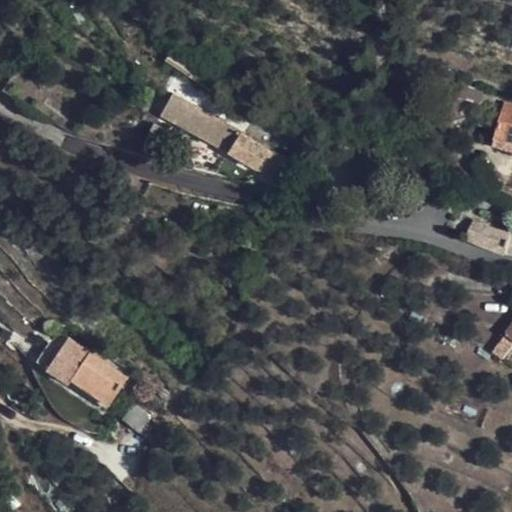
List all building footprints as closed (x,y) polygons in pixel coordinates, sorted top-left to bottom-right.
[(241,134),(180,100),(170,122),(229,153),(241,134)] [(511,115),(503,114),(495,148),(511,152),(511,115)] [(171,131),(161,126),(155,138),(164,143),(171,131)] [(270,150),(241,134),(229,153),(260,171),(282,179),(292,160),(270,150)] [(247,206),(223,199),(215,221),(248,231),(255,208),(247,206)] [(491,228),(473,221),(467,238),(481,245),(507,254),(511,234),(491,228)] [(54,321),(50,320),(46,321),(43,325),(45,331),(46,333),(51,334),(54,332),(57,329),(56,322),(54,321)] [(511,349),(511,338),(508,336),(494,354),(505,359),(511,349)] [(106,343),(100,339),(95,346),(102,350),(106,343)] [(129,378),(90,352),(72,380),(110,406),(129,378)] [(55,372),(47,366),(43,372),(51,378),(55,372)]
